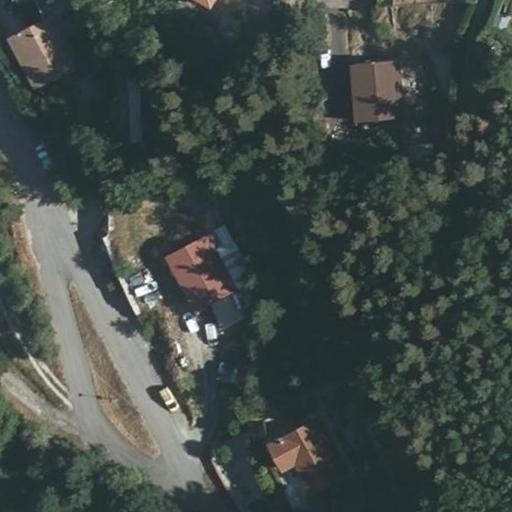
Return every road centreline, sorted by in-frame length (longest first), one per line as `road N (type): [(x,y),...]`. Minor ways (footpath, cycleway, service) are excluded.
road 1 (unclassified): [(49,203),(65,304),(89,387),(112,430),(135,463),(190,477),(190,445),(129,345)]
road 2 (unclassified): [(129,345),(49,203)]
road 3 (unclassified): [(0,93),(49,203)]
